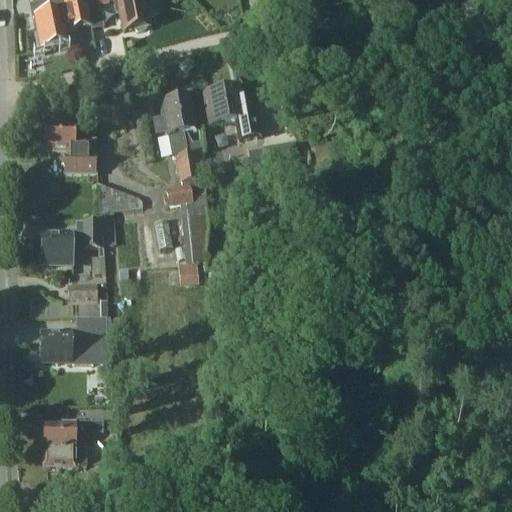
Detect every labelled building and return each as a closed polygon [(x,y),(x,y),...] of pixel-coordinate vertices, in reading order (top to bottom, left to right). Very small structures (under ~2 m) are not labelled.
[(84,0),(68,0),(28,8),(31,23),(34,22),(41,51),(68,46),(66,35),(75,33),(90,30),(86,10),(84,0)] [(86,0),(89,9),(89,11),(99,9),(108,7),(108,6),(106,0),(86,0)] [(123,0),(106,0),(108,6),(112,5),(115,18),(120,17),(124,35),(133,33),(136,36),(144,35),(146,31),(148,30),(145,14),(152,12),(149,0),(132,0),(124,2),(123,0)] [(89,9),(86,10),(90,30),(91,33),(103,30),(99,9),(89,11),(89,9)] [(239,92),(205,98),(211,128),(235,124),(239,143),(261,139),(254,102),(241,104),(239,92)] [(162,106),(161,106),(163,120),(171,161),(175,161),(176,160),(187,158),(183,136),(195,134),(189,101),(162,106)] [(73,143),(73,128),(44,128),(44,155),(65,154),(65,177),(94,177),(94,143),(73,143)] [(297,150),(286,152),(289,172),(301,170),(297,150)] [(187,158),(176,160),(175,161),(179,186),(199,183),(195,157),(187,158)] [(192,206),(179,209),(185,267),(206,266),(205,259),(206,246),(209,246),(210,229),(206,229),(203,183),(181,187),(182,190),(189,189),(192,206)] [(192,206),(189,189),(182,190),(165,193),(168,211),(179,209),(192,206)] [(137,203),(112,194),(114,215),(141,212),(141,207),(137,203)] [(82,226),(82,253),(98,253),(101,253),(101,229),(101,226),(82,226)] [(42,237),(42,269),(69,269),(69,253),(74,253),(75,237),(56,236),(56,237),(42,237)] [(96,289),(67,290),(68,306),(97,305),(96,289)] [(40,337),(40,365),(71,365),(71,368),(92,368),(92,349),(105,349),(106,322),(100,321),(75,321),(75,333),(57,333),(57,337),(40,337)] [(43,428),(43,449),(74,450),(74,441),(88,441),(88,437),(102,437),(102,425),(60,425),(60,428),(43,428)] [(178,441),(141,452),(150,481),(186,470),(178,441)] [(74,450),(43,449),(42,471),(73,471),(86,471),(85,448),(76,448),(76,456),(74,456),(74,450)] [(120,472),(117,461),(96,469),(100,480),(120,472)]
